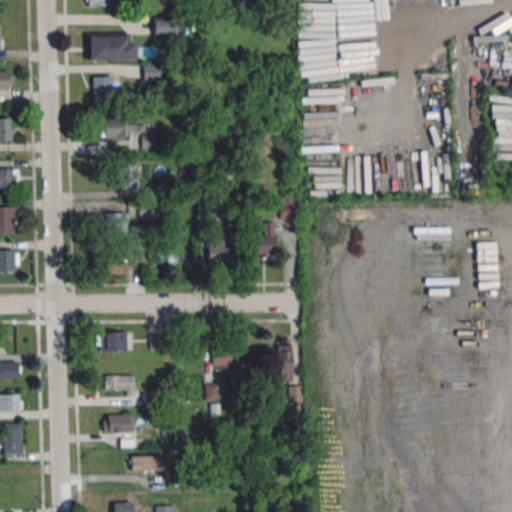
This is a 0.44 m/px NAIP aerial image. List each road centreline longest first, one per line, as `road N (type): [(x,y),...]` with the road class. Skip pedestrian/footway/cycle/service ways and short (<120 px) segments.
road 1 (residential): [(59,511),(46,0)]
road 2 (residential): [(0,303),(296,302)]
